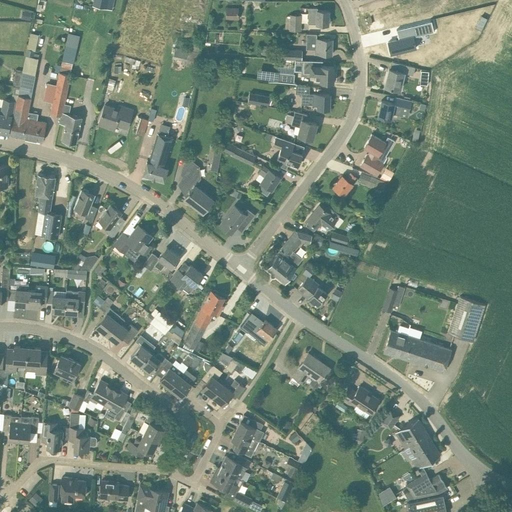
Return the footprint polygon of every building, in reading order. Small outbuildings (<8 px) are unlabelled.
[(239,7),(226,7),(226,19),(239,19),(239,7)] [(317,7),(309,7),(308,23),(316,23),(316,24),(328,24),(329,10),(317,10),(317,7)] [(301,15),(290,14),(289,17),(286,17),(286,29),(300,30),(301,15)] [(398,42),(388,45),(391,56),(415,50),(413,39),(432,34),(430,24),(396,33),(398,42)] [(13,119),(10,134),(43,141),(46,122),(26,118),(38,58),(33,57),(34,50),(35,50),(39,34),(30,33),(23,70),(22,70),(19,87),(16,103),(13,119)] [(332,39),(322,38),(321,38),(316,38),(316,33),(307,33),(307,48),(315,49),(315,53),(331,53),(332,39)] [(202,45),(191,42),(189,50),(175,47),(173,58),(182,60),(181,64),(197,67),(202,45)] [(74,68),(79,46),(67,43),(62,65),(74,68)] [(273,46),(263,45),(262,54),(272,55),(273,46)] [(302,50),(281,49),(281,58),(301,59),(302,50)] [(334,66),(321,65),(321,61),(296,60),(295,70),(301,71),(301,75),(316,76),(316,80),(321,80),(321,81),(333,82),(334,66)] [(415,67),(408,65),(399,63),(397,70),(389,68),(385,85),(400,89),(404,72),(413,74),(415,67)] [(19,87),(22,70),(16,69),(13,84),(14,85),(11,100),(3,99),(1,113),(0,113),(0,132),(10,134),(13,119),(16,103),(19,87)] [(62,72),(61,72),(56,93),(67,96),(72,75),(62,72)] [(294,74),(277,72),(277,80),(293,81),(294,74)] [(310,85),(296,84),(296,92),(302,93),(302,103),(318,104),(318,108),(329,109),(330,94),(309,93),(310,85)] [(54,89),(46,88),(44,100),(51,101),(54,89)] [(250,92),(248,102),(268,105),(270,96),(250,92)] [(67,96),(56,93),(51,113),(61,115),(62,112),(63,112),(64,108),(67,96)] [(411,99),(405,98),(396,95),(394,103),(381,100),(378,115),(391,118),(392,113),(400,114),(401,111),(408,113),(411,99)] [(98,123),(107,126),(115,129),(116,125),(127,128),(134,109),(119,104),(117,108),(105,104),(98,123)] [(188,106),(177,105),(175,121),(186,123),(188,106)] [(306,114),(297,111),(294,110),(291,124),(300,127),(298,134),(312,138),(317,123),(305,120),(306,114)] [(63,112),(62,112),(61,115),(59,122),(66,124),(62,140),(76,143),(82,116),(63,112)] [(145,134),(150,118),(143,116),(138,132),(145,134)] [(169,129),(160,126),(158,132),(167,135),(169,129)] [(148,159),(146,165),(143,174),(163,181),(168,165),(165,164),(173,137),(167,135),(158,132),(149,159),(148,159)] [(394,140),(388,136),(385,141),(372,134),(364,146),(372,151),(369,155),(367,153),(360,165),(377,174),(383,163),(376,158),(379,152),(385,155),(394,140)] [(294,142),(285,139),(277,136),(273,144),(281,147),(277,158),(290,163),(289,165),(296,168),(297,165),(298,166),(302,153),(292,150),(294,142)] [(251,164),(255,155),(236,146),(232,155),(251,164)] [(214,150),(210,170),(218,171),(222,152),(214,150)] [(185,176),(179,184),(189,191),(185,195),(184,197),(203,211),(209,204),(213,199),(194,184),(200,178),(199,175),(198,166),(189,158),(183,166),(181,174),(185,176)] [(0,185),(8,186),(8,175),(9,165),(0,164),(0,185)] [(280,176),(272,170),(269,169),(263,165),(259,172),(265,176),(261,182),(272,189),(280,176)] [(382,176),(391,180),(396,170),(387,166),(382,176)] [(351,182),(356,176),(351,172),(346,178),(342,175),(333,187),(343,194),(352,183),(351,182)] [(383,191),(386,181),(361,172),(357,181),(383,191)] [(55,176),(38,173),(35,193),(41,194),(52,196),(55,176)] [(95,194),(82,189),(74,207),(81,210),(83,214),(85,215),(85,217),(92,220),(98,207),(91,204),(95,194)] [(52,196),(41,194),(38,210),(45,211),(50,212),(52,196)] [(19,200),(18,213),(30,214),(32,202),(19,200)] [(122,212),(110,204),(99,220),(105,224),(104,225),(104,230),(107,231),(106,232),(113,237),(120,227),(114,223),(122,212)] [(319,204),(307,219),(309,221),(306,224),(313,230),(314,229),(314,230),(320,222),(329,229),(333,223),(338,226),(344,219),(339,216),(340,214),(330,207),(327,210),(319,204)] [(255,214),(247,208),(244,212),(235,205),(220,224),(231,233),(238,224),(244,229),(255,214)] [(50,212),(45,211),(42,234),(42,235),(58,237),(62,214),(50,212)] [(115,244),(123,250),(133,259),(140,250),(145,254),(151,246),(146,242),(152,235),(138,224),(129,237),(123,233),(115,244)] [(309,242),(312,234),(296,230),(287,242),(288,242),(282,250),(281,249),(267,265),(285,280),(302,259),(294,251),(301,242),(309,243),(309,242)] [(332,231),(330,239),(346,244),(349,236),(332,231)] [(312,234),(309,242),(321,245),(322,243),(323,239),(323,237),(312,234)] [(152,252),(146,260),(143,264),(151,270),(155,265),(161,269),(165,263),(171,268),(177,261),(176,261),(180,256),(167,246),(158,257),(152,252)] [(55,255),(32,251),(31,264),(53,267),(55,255)] [(80,253),(74,269),(76,270),(76,269),(90,270),(99,257),(95,254),(86,256),(80,253)] [(178,269),(172,277),(171,278),(189,292),(194,284),(195,285),(203,274),(190,264),(183,273),(178,269)] [(3,267),(3,275),(2,288),(9,289),(10,267),(3,267)] [(320,285),(312,279),(308,275),(297,289),(308,298),(307,300),(309,301),(310,300),(317,306),(327,293),(318,286),(320,285)] [(98,282),(103,286),(106,281),(102,277),(98,282)] [(119,279),(116,284),(122,288),(125,283),(119,279)] [(15,304),(27,305),(29,289),(28,289),(28,284),(16,283),(15,304)] [(29,289),(27,305),(40,306),(41,302),(46,303),(47,289),(48,285),(36,284),(35,290),(29,289)] [(405,287),(398,285),(396,290),(389,288),(382,309),(390,312),(392,305),(398,306),(405,287)] [(54,290),(47,289),(46,303),(53,303),(52,311),(65,312),(66,296),(54,295),(54,290)] [(211,289),(207,298),(203,306),(184,343),(194,349),(214,312),(218,314),(223,305),(221,303),(225,297),(211,289)] [(337,301),(342,292),(336,289),(331,297),(337,301)] [(85,291),(66,290),(66,291),(66,296),(65,312),(77,313),(78,305),(84,305),(85,291)] [(96,325),(106,333),(120,316),(109,306),(113,300),(108,296),(99,307),(106,312),(96,325)] [(460,296),(448,333),(473,341),(485,304),(460,296)] [(165,334),(168,329),(174,322),(159,310),(150,322),(165,334)] [(125,319),(120,316),(106,333),(117,341),(120,337),(128,343),(138,330),(130,324),(127,327),(122,323),(125,319)] [(257,316),(252,322),(258,327),(255,329),(261,334),(257,340),(264,345),(277,328),(265,319),(263,321),(257,316)] [(250,328),(244,324),(237,334),(242,338),(248,331),(250,328)] [(168,329),(165,334),(170,338),(171,337),(179,344),(181,337),(173,331),(172,332),(168,329)] [(450,347),(391,329),(384,352),(444,371),(451,349),(449,348),(450,347)] [(249,342),(253,336),(248,331),(242,338),(249,342)] [(131,356),(141,364),(150,352),(141,344),(131,356)] [(26,363),(28,346),(15,345),(14,351),(7,350),(6,369),(4,369),(3,383),(7,385),(8,373),(10,373),(10,370),(16,371),(16,362),(26,363)] [(28,346),(26,363),(26,370),(36,371),(35,372),(46,373),(47,353),(40,353),(41,347),(28,346)] [(218,358),(227,365),(230,360),(232,359),(233,357),(222,351),(218,358)] [(155,355),(150,352),(141,364),(151,372),(153,370),(157,373),(168,359),(158,352),(155,355)] [(317,387),(323,377),(329,369),(318,362),(319,360),(308,352),(298,367),(299,367),(293,376),(303,383),(309,374),(313,377),(310,382),(317,387)] [(189,363),(193,359),(187,354),(184,359),(189,363)] [(61,355),(57,364),(54,369),(73,377),(80,363),(61,355)] [(183,371),(168,359),(157,373),(162,377),(160,379),(170,388),(180,375),(183,371)] [(199,363),(193,359),(189,363),(195,368),(199,363)] [(231,372),(234,368),(238,363),(232,359),(230,360),(225,367),(231,372)] [(180,367),(185,370),(189,365),(183,361),(180,367)] [(243,368),(238,363),(234,368),(240,372),(243,368)] [(202,387),(212,396),(222,383),(216,379),(222,371),(213,364),(209,370),(213,373),(202,387)] [(254,375),(257,371),(247,364),(244,368),(254,375)] [(180,375),(170,388),(181,396),(191,384),(180,375)] [(84,397),(83,399),(88,402),(89,401),(96,405),(98,401),(104,404),(114,386),(101,379),(93,392),(88,389),(83,397),(84,397)] [(222,383),(212,396),(223,404),(231,394),(236,398),(244,386),(235,379),(228,388),(222,383)] [(349,386),(343,395),(341,398),(354,406),(356,403),(371,412),(379,399),(368,392),(368,391),(360,385),(356,391),(349,386)] [(24,386),(24,390),(44,398),(45,393),(39,391),(39,392),(24,386)] [(114,386),(104,404),(110,407),(106,413),(114,418),(115,417),(119,419),(125,410),(120,407),(128,394),(114,386)] [(71,401),(69,405),(79,409),(83,399),(84,397),(83,397),(74,393),(71,401)] [(125,425),(130,427),(138,409),(133,407),(125,425)] [(389,409),(380,421),(390,429),(399,416),(389,409)] [(80,413),(71,412),(69,439),(75,439),(74,449),(89,450),(89,445),(94,445),(95,436),(90,436),(90,435),(82,434),(83,428),(78,427),(80,413)] [(11,414),(4,413),(2,429),(9,430),(9,439),(19,440),(21,422),(21,416),(11,415),(11,414)] [(129,415),(125,413),(120,422),(123,424),(129,415)] [(241,420),(236,429),(252,436),(259,440),(264,431),(260,429),(262,423),(244,414),(241,420)] [(31,423),(21,422),(19,440),(29,441),(30,432),(37,432),(37,431),(38,421),(39,416),(31,415),(31,423)] [(410,445),(429,434),(418,417),(400,428),(406,439),(401,442),(405,449),(410,445)] [(43,422),(42,430),(42,432),(41,440),(47,441),(46,446),(61,448),(63,430),(56,429),(56,427),(54,427),(54,422),(43,421),(43,422)] [(144,434),(158,441),(164,429),(150,422),(144,434)] [(130,427),(125,425),(121,431),(127,434),(130,427)] [(252,436),(236,429),(231,439),(240,443),(236,449),(251,456),(254,449),(248,445),(252,436)] [(158,441),(144,434),(140,440),(136,438),(134,443),(130,441),(127,448),(143,455),(146,450),(152,453),(158,441)] [(429,434),(410,445),(416,455),(412,458),(418,468),(441,454),(429,434)] [(298,460),(304,463),(312,448),(306,442),(298,460)] [(220,467),(236,475),(241,478),(250,460),(239,454),(236,459),(226,454),(220,467)] [(236,475),(220,467),(218,466),(211,480),(237,493),(234,498),(259,511),(262,506),(251,500),(252,498),(237,490),(239,485),(233,482),(236,475)] [(273,472),(271,477),(279,481),(281,476),(273,472)] [(426,472),(418,477),(406,484),(415,500),(407,502),(409,511),(446,511),(443,494),(443,491),(447,488),(439,473),(429,478),(426,472)] [(62,476),(61,486),(61,494),(63,494),(62,500),(73,501),(73,495),(85,496),(86,480),(77,479),(77,480),(73,480),(73,477),(62,476)] [(102,480),(101,490),(100,497),(127,499),(128,485),(118,484),(118,481),(102,480)] [(285,501),(286,498),(293,484),(284,480),(277,497),(285,501)] [(51,483),(49,499),(57,500),(58,484),(51,483)] [(153,486),(140,484),(134,511),(144,511),(146,505),(165,509),(168,491),(152,488),(153,486)] [(389,486),(379,492),(384,504),(396,496),(389,486)] [(180,511),(179,511),(215,511),(211,510),(211,509),(197,502),(194,508),(193,510),(189,508),(191,506),(184,503),(180,511)]
